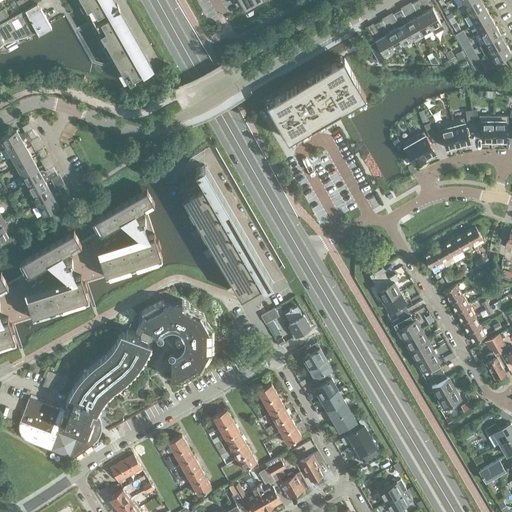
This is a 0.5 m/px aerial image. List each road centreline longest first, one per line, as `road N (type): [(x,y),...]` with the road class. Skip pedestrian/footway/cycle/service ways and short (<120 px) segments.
road 1 (tertiary): [(145,0),(438,511)]
road 2 (unclassified): [(69,108),(129,132),(154,131),(392,0)]
road 3 (tertiary): [(468,511),(313,250)]
road 4 (tertiary): [(313,250),(170,0)]
road 5 (unclassified): [(202,150),(283,286),(247,305),(275,359)]
road 6 (residential): [(78,478),(116,447),(275,359)]
road 7 (residential): [(386,219),(482,387),(511,397)]
road 8 (residential): [(428,195),(423,176),(493,156),(506,164),(497,200)]
road 9 (unclassified): [(342,480),(275,359)]
